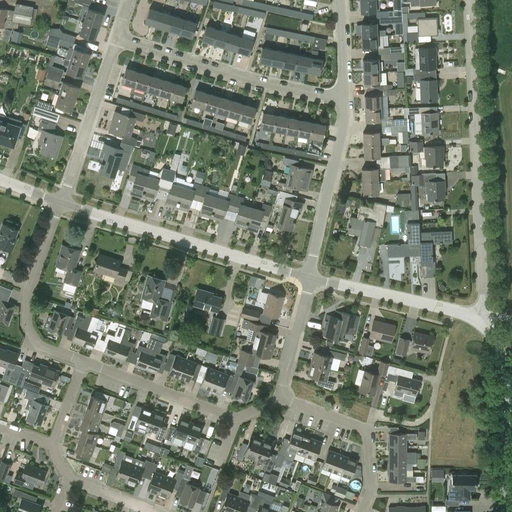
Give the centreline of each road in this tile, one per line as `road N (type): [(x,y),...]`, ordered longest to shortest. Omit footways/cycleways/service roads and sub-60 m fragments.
road 1 (tertiary): [(482,318),(469,0)]
road 2 (residential): [(309,277),(61,202)]
road 3 (residential): [(343,97),(251,81),(117,37)]
road 4 (residential): [(61,202),(28,288),(26,324),(37,344),(85,363)]
road 5 (tertiary): [(504,511),(500,355),(482,318)]
road 6 (residential): [(309,277),(343,97)]
road 7 (residential): [(482,318),(309,277)]
road 8 (residential): [(61,202),(117,37)]
road 9 (residential): [(278,398),(363,431),(370,488),(361,511)]
road 10 (residential): [(85,363),(235,418)]
road 11 (residential): [(278,398),(309,277)]
